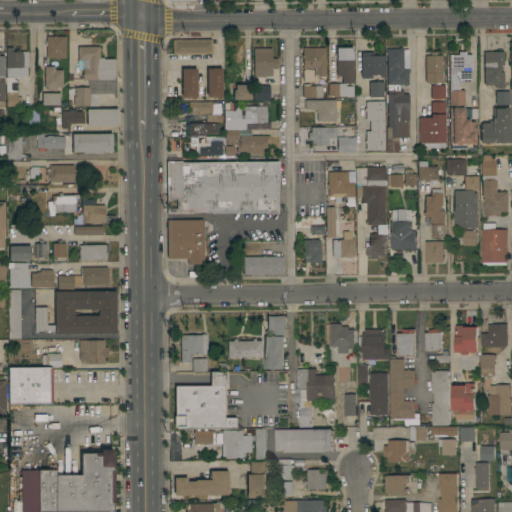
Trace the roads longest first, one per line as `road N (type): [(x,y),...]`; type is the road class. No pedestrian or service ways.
road 1 (secondary): [(145,511),(142,128)]
road 2 (tertiary): [(141,17),(511,18)]
road 3 (residential): [(144,296),(511,292)]
road 4 (residential): [(289,159),(291,21)]
